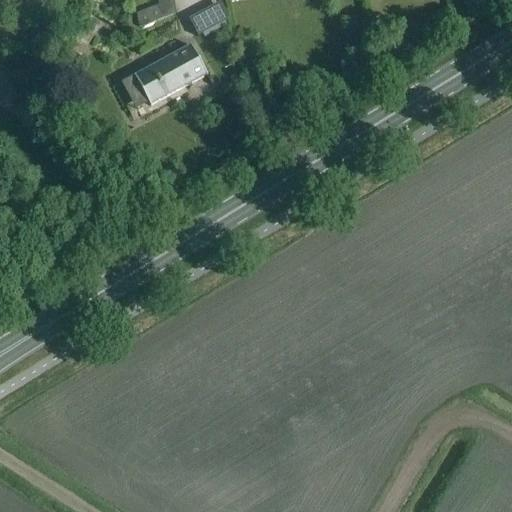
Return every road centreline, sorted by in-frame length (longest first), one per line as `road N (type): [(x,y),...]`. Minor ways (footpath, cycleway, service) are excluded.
road 1 (primary): [(0,358),(511,44)]
road 2 (track): [(383,511),(432,433),(450,420),(489,422),(511,436)]
